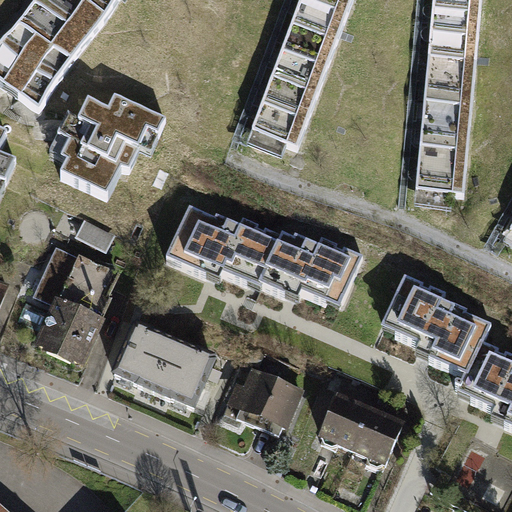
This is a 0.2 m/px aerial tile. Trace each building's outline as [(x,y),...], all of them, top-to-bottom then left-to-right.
[(44,0),(0,60),(0,86),(36,113),(118,0),(44,0)] [(355,0),(305,0),(254,139),(298,155),(355,0)] [(464,201),(481,0),(434,0),(418,197),(464,201)] [(150,160),(164,128),(119,108),(114,120),(86,108),(77,129),(65,124),(46,165),(64,173),(59,186),(105,206),(120,172),(128,175),(137,154),(150,160)] [(0,199),(14,169),(0,162),(0,155),(6,142),(0,139),(0,199)] [(284,245),(246,228),(244,233),(191,211),(168,265),(226,289),(230,279),(265,294),(267,290),(284,245)] [(87,228),(80,242),(105,254),(112,240),(87,228)] [(363,263),(325,248),(322,255),(286,240),(284,245),(267,290),(304,304),(307,296),(344,311),(363,263)] [(58,311),(39,354),(82,373),(112,306),(109,304),(120,280),(59,252),(37,301),(58,311)] [(0,310),(8,289),(0,285),(0,310)] [(491,329),(441,308),(443,304),(405,288),(384,338),(423,354),(419,362),(468,383),(481,353),(491,329)] [(120,379),(161,396),(180,349),(139,333),(120,379)] [(161,396),(201,412),(220,366),(180,349),(161,396)] [(511,365),(481,353),(468,383),(483,389),(478,401),(511,415),(511,365)] [(305,397),(257,378),(240,421),(289,440),(305,397)] [(320,447),(353,461),(373,416),(340,402),(320,447)] [(353,461),(385,475),(405,430),(373,416),(353,461)]
